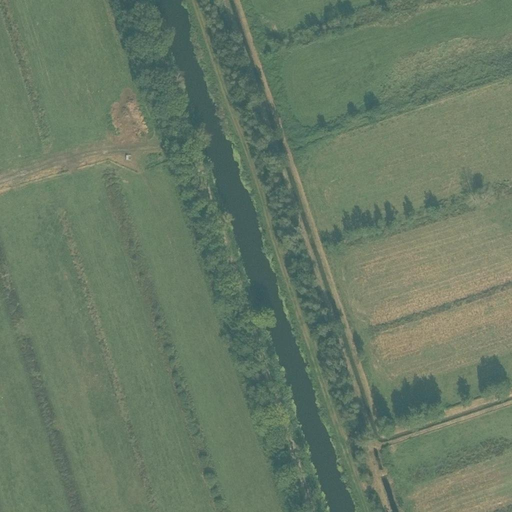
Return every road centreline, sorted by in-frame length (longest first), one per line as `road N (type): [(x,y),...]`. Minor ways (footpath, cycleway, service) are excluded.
road 1 (track): [(311,511),(140,0)]
road 2 (track): [(195,0),(366,511)]
